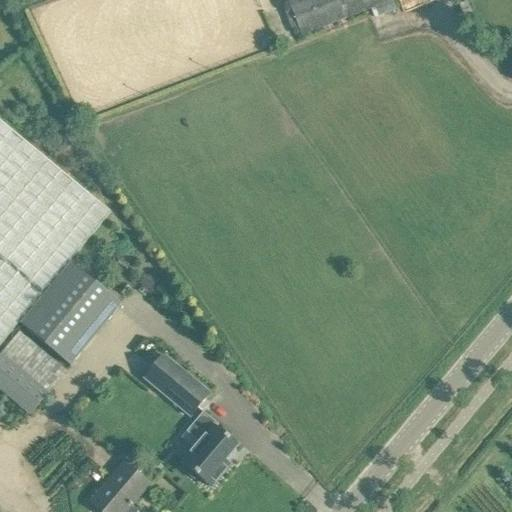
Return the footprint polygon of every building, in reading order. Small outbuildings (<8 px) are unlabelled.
[(396,0),(293,0),(288,2),(302,37),(396,0)] [(468,3),(460,5),(464,18),(472,16),(468,3)] [(0,120),(0,346),(111,213),(0,120)] [(70,367),(122,305),(72,264),(21,326),(70,367)] [(0,391),(31,417),(67,373),(20,332),(0,355),(0,391)] [(191,417),(210,394),(164,356),(145,379),(191,417)] [(186,466),(184,469),(195,478),(197,476),(211,488),(229,466),(225,462),(238,447),(216,428),(219,425),(204,412),(187,432),(199,443),(196,450),(184,464),(186,466)] [(123,463),(108,482),(92,503),(91,504),(99,511),(141,511),(133,505),(151,485),(123,463)]
